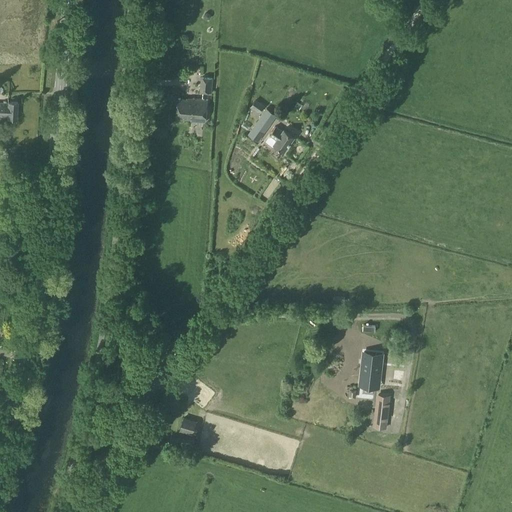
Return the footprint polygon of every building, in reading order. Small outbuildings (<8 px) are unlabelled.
[(184,32),(192,32),(192,20),(184,19),(184,32)] [(199,92),(211,93),(213,79),(200,78),(199,92)] [(176,119),(191,120),(191,121),(205,122),(207,99),(191,98),(191,100),(177,99),(176,119)] [(264,106),(255,100),(250,108),(258,113),(264,106)] [(0,116),(6,117),(6,119),(16,119),(16,102),(7,102),(7,103),(0,103),(0,116)] [(263,113),(273,121),(276,116),(266,108),(263,113)] [(273,121),(263,113),(252,128),(251,130),(262,137),(273,121)] [(265,141),(272,146),(274,144),(284,151),(294,138),(283,130),(282,131),(276,127),(265,141)] [(247,152),(252,139),(236,133),(232,146),(247,152)] [(365,354),(362,382),(379,384),(382,356),(365,354)] [(377,403),(388,404),(389,396),(378,395),(377,403)] [(180,430),(192,434),(196,422),(184,418),(180,430)] [(386,420),(375,419),(375,427),(385,428),(386,420)]
